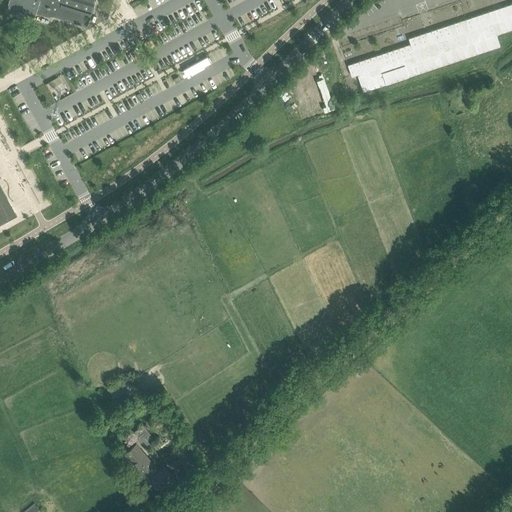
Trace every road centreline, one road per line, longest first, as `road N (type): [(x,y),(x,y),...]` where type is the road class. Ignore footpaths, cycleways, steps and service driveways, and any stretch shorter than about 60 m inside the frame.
road 1 (unclassified): [(173,511),(511,204)]
road 2 (unclassified): [(0,278),(168,171),(349,0)]
